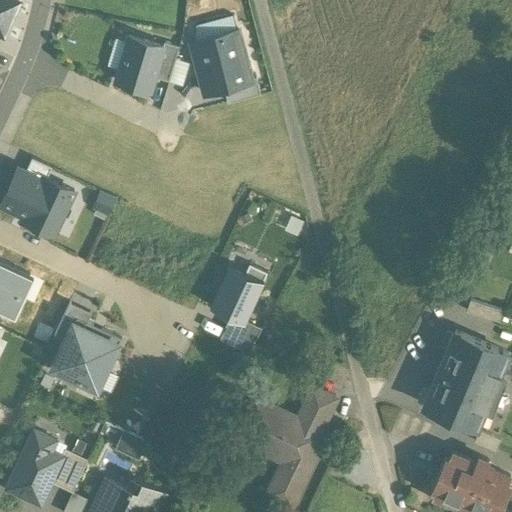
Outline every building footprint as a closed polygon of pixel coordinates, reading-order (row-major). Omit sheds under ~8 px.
[(0,0),(0,32),(3,34),(19,1),(17,0),(0,0)] [(195,41),(237,30),(233,14),(196,24),(195,41)] [(252,80),(252,78),(239,29),(237,30),(195,41),(192,42),(205,92),(225,87),(252,80)] [(164,46),(129,36),(117,79),(152,89),(156,76),(164,46)] [(165,43),(164,46),(156,76),(168,80),(177,46),(165,43)] [(225,87),(227,101),(261,92),(256,76),(252,78),(252,80),(225,87)] [(33,156),(26,171),(44,180),(51,165),(33,156)] [(19,167),(0,206),(0,207),(54,233),(75,189),(47,175),(44,180),(26,171),(19,167)] [(0,306),(15,313),(32,276),(0,260),(0,306)] [(244,317),(263,278),(231,263),(213,302),(233,312),(244,317)] [(89,312),(70,303),(71,302),(70,301),(54,334),(65,339),(73,321),(83,326),(86,320),(89,312)] [(244,317),(233,312),(221,338),(249,351),(261,325),(244,317)] [(83,326),(73,321),(65,339),(53,364),(81,377),(97,385),(105,368),(99,365),(104,355),(112,358),(122,337),(86,320),(83,326)] [(510,351),(455,329),(424,402),(479,425),(510,351)] [(299,415),(254,394),(234,434),(249,442),(252,436),(285,452),(266,492),(292,504),(324,438),(317,435),(336,396),(313,385),(299,415)] [(120,428),(113,445),(139,456),(146,438),(120,428)] [(501,438),(479,429),(474,440),(496,449),(501,438)] [(57,440),(34,430),(8,487),(41,502),(51,481),(63,454),(53,449),(57,440)] [(89,456),(66,445),(63,454),(51,481),(73,491),(89,456)] [(475,460),(451,450),(448,457),(445,455),(434,481),(436,488),(451,495),(449,500),(476,511),(478,506),(492,511),(495,511),(500,510),(511,484),(508,482),(511,475),(487,465),(489,459),(478,454),(475,460)] [(158,511),(168,491),(133,475),(129,485),(110,476),(93,511),(158,511)]
